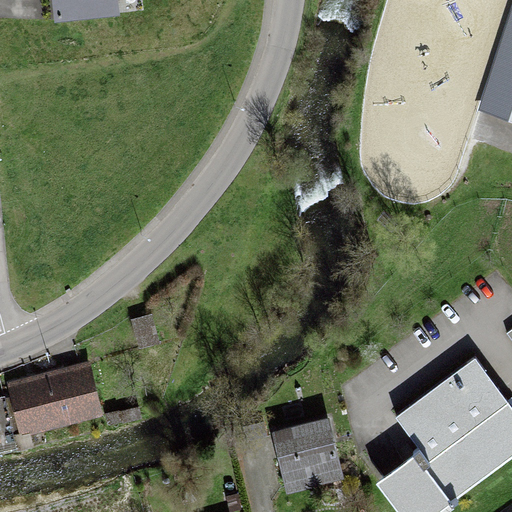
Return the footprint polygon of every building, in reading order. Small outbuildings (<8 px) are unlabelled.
[(123,0),(57,0),(59,17),(125,11),(123,0)] [(511,30),(486,110),(511,118),(511,30)] [(91,363),(12,384),(23,428),(103,407),(91,363)] [(475,363),(401,417),(433,461),(507,407),(475,363)] [(420,457),(383,485),(403,511),(458,511),(460,511),(454,503),(511,459),(511,413),(507,407),(433,461),(427,468),(420,457)] [(328,419),(276,431),(288,485),(340,473),(328,419)]
